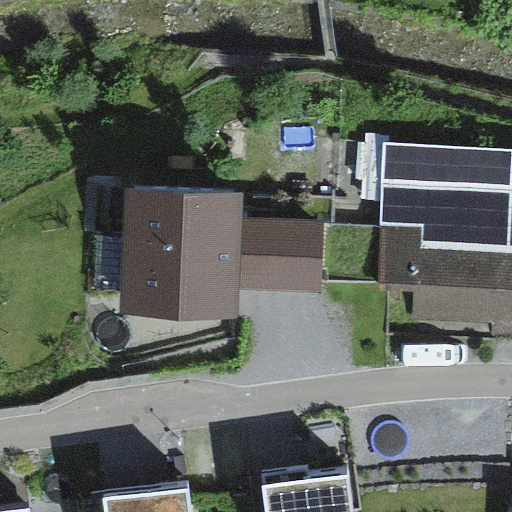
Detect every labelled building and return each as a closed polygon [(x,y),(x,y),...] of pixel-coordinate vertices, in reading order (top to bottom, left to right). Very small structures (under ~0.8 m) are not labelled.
[(511,252),(511,151),(337,141),(338,189),(313,189),(312,224),(437,227),(437,250),(511,252)] [(139,304),(258,311),(267,178),(148,171),(139,304)] [(437,227),(312,224),(312,284),(409,288),(408,335),(510,339),(510,331),(511,331),(511,252),(437,250),(437,227)] [(361,511),(356,468),(279,478),(283,511),(361,511)] [(206,511),(203,485),(132,494),(133,511),(206,511)] [(45,511),(45,503),(0,506),(0,511),(45,511)]
